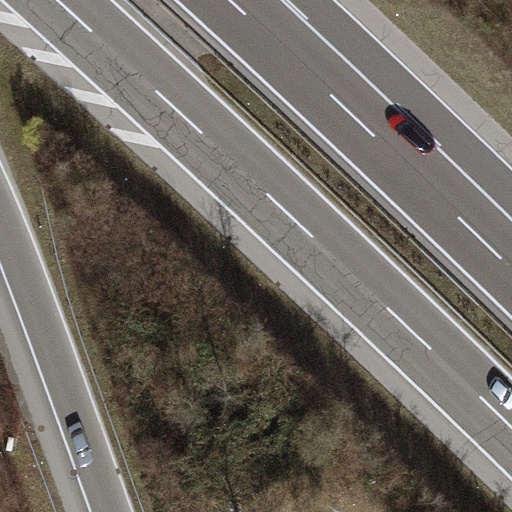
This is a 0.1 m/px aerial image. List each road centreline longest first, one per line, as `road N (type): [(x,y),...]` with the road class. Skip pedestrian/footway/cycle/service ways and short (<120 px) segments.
road 1 (motorway): [(57,0),(511,431)]
road 2 (motorway): [(511,266),(231,0)]
road 3 (motorway): [(0,217),(109,511)]
